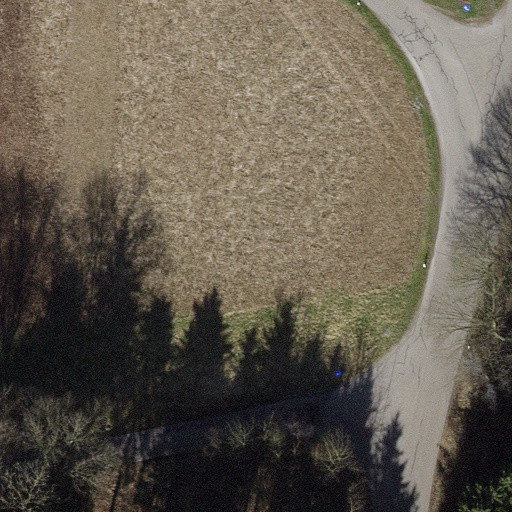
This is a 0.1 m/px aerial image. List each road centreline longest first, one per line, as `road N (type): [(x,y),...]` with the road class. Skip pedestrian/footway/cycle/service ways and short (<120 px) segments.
road 1 (track): [(0,479),(428,381)]
road 2 (tertiary): [(412,511),(428,381),(502,95)]
road 3 (residential): [(502,95),(383,0)]
